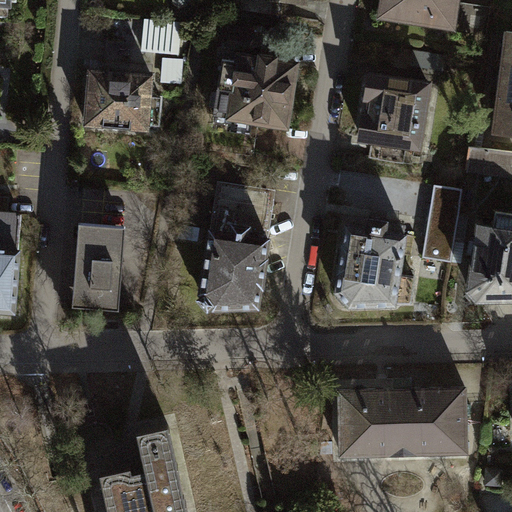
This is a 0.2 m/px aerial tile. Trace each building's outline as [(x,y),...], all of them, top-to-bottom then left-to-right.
[(0,0),(0,15),(10,16),(11,2),(17,2),(16,0),(0,0)] [(283,0),(302,0),(305,0),(232,0),(231,8),(281,16),(283,0)] [(383,0),(382,10),(456,21),(458,3),(458,0),(383,0)] [(491,8),(458,3),(456,21),(454,31),(487,35),(491,8)] [(174,54),(178,23),(149,19),(145,50),(174,54)] [(511,134),(511,31),(507,31),(494,132),(511,134)] [(215,114),(287,125),(297,64),(275,60),(277,50),(263,48),(262,58),(239,55),(238,61),(224,59),(215,114)] [(163,77),(179,78),(180,62),(164,61),(163,77)] [(153,75),(91,70),(86,124),(147,129),(147,123),(159,124),(161,97),(151,96),(153,75)] [(372,75),(362,137),(418,146),(428,84),(372,75)] [(511,151),(470,146),(467,171),(511,176),(511,151)] [(201,292),(214,307),(258,306),(261,286),(263,286),(267,259),(266,258),(276,190),(218,181),(201,292)] [(437,185),(426,258),(452,261),(463,189),(437,185)] [(0,309),(15,310),(22,214),(6,213),(8,198),(0,197),(0,309)] [(480,225),(470,293),(479,303),(511,301),(511,214),(497,212),(494,226),(480,225)] [(348,227),(338,290),(340,292),(336,296),(344,305),(348,301),(350,304),(411,302),(415,276),(400,274),(406,235),(385,232),(387,222),(370,219),(369,230),(348,227)] [(81,224),(75,305),(120,308),(126,227),(81,224)] [(340,390),(341,453),(466,451),(465,387),(340,390)] [(188,511),(168,423),(137,430),(145,468),(133,470),(131,465),(102,471),(104,481),(103,481),(109,511),(188,511)]
